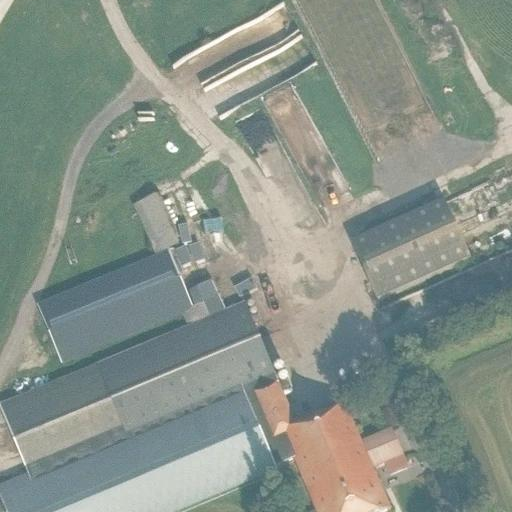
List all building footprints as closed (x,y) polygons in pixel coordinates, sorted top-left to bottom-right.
[(271,117),(249,129),(286,200),(307,189),(302,179),(291,158),(292,158),(271,117)] [(454,201),(354,246),(379,303),(511,243),(511,158),(511,156),(447,185),(454,201)] [(156,259),(182,248),(171,222),(176,220),(165,195),(133,209),(156,259)] [(511,247),(455,272),(467,299),(511,279),(511,247)] [(33,482),(0,495),(6,511),(201,511),(281,479),(246,397),(254,394),(255,395),(253,396),(274,445),(286,439),(316,511),(390,511),(391,511),(376,475),(374,476),(373,471),(403,459),(391,430),(361,443),(346,408),(326,416),(325,413),(293,426),(289,416),(292,415),(279,385),(246,306),(213,320),(207,306),(194,311),(172,255),(41,308),(63,364),(182,316),(187,331),(2,407),(33,482)]
